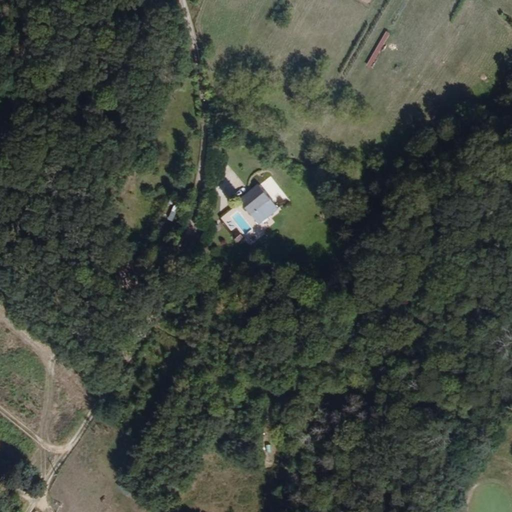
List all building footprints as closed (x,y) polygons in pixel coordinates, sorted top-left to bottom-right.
[(257,183),(237,201),(260,225),(279,207),(257,183)] [(232,216),(221,233),(238,242),(248,226),(232,216)] [(238,242),(249,248),(259,234),(248,226),(238,242)] [(238,242),(221,233),(216,240),(232,251),(238,242)] [(242,257),(249,248),(238,242),(232,251),(242,257)]
